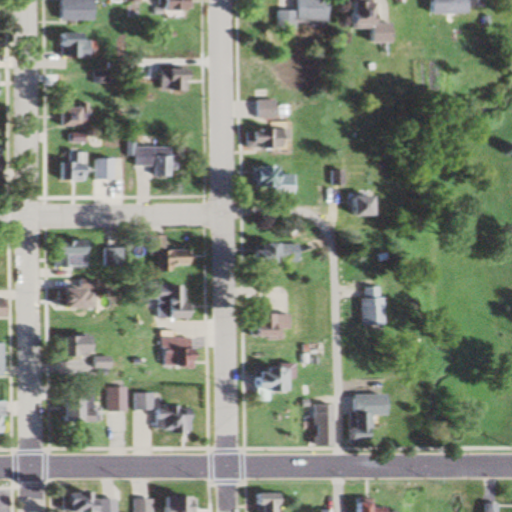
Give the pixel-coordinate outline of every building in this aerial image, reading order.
[(88,0),(52,0),(52,20),(89,20),(88,0)] [(179,0),(155,0),(155,19),(180,19),(179,0)] [(321,0),(289,0),(290,10),(272,10),(272,26),(322,26),(321,0)] [(361,27),(361,42),(380,42),(380,23),(367,23),(366,0),(339,0),(340,27),(361,27)] [(420,0),(421,14),(458,14),(458,0),(420,0)] [(55,56),(91,57),(91,41),(81,41),(81,32),(50,32),(50,46),(55,47),(55,56)] [(154,69),(154,91),(180,91),(180,69),(154,69)] [(88,83),(112,83),(112,71),(88,71),(88,83)] [(268,100),(249,100),(249,119),(268,119),(268,100)] [(52,126),(81,126),(81,105),(52,105),(52,126)] [(281,149),(282,130),(240,129),(240,149),(281,149)] [(127,148),(127,166),(144,165),(144,177),(161,177),(161,147),(127,148)] [(51,181),(79,181),(79,152),(62,152),(62,161),(51,161),(51,181)] [(87,180),(108,180),(108,158),(87,158),(87,180)] [(268,187),(268,196),(289,196),(289,175),(272,175),(272,165),(245,166),(245,187),(268,187)] [(337,185),(337,170),(326,170),(326,185),(337,185)] [(367,195),(342,195),(342,215),(367,215),(367,195)] [(159,236),(148,236),(149,272),(179,271),(178,249),(159,250),(159,236)] [(84,240),(41,240),(41,254),(47,254),(47,268),(84,268),(84,240)] [(243,249),(242,263),(257,263),(257,264),(292,264),(292,244),(250,243),(250,249),(243,249)] [(98,267),(117,267),(117,248),(98,248),(98,267)] [(152,318),(180,318),(180,285),(152,285),(152,318)] [(373,325),(373,286),(352,286),(352,325),(373,325)] [(49,307),(76,307),(76,288),(49,288),(49,307)] [(279,314),(243,314),(243,338),(279,338),(279,314)] [(52,335),(52,358),(83,358),(83,335),(52,335)] [(154,367),(186,367),(186,338),(154,338),(154,367)] [(322,342),(301,342),(301,357),(322,357),(322,342)] [(85,361),(89,370),(104,365),(101,355),(85,361)] [(285,392),(286,365),(243,364),(242,391),(285,392)] [(118,411),(118,388),(100,388),(100,411),(118,411)] [(51,398),(51,423),(85,423),(85,389),(70,389),(70,398),(51,398)] [(180,431),(180,406),(145,407),(145,393),(126,394),(127,411),(145,410),(145,432),(180,431)] [(342,440),(363,440),(363,415),(379,415),(379,395),(342,395),(342,440)] [(306,405),(306,446),(327,446),(327,405),(306,405)] [(82,511),(82,492),(51,493),(51,511),(82,511)] [(244,511),(269,511),(270,493),(245,493),(244,511)] [(184,511),(185,496),(150,496),(150,511),(184,511)] [(104,511),(104,499),(89,499),(88,511),(104,511)] [(140,511),(141,499),(124,499),(123,511),(140,511)] [(367,499),(345,499),(345,511),(379,511),(380,507),(367,507),(367,499)] [(491,511),(492,503),(477,503),(476,511),(491,511)]
